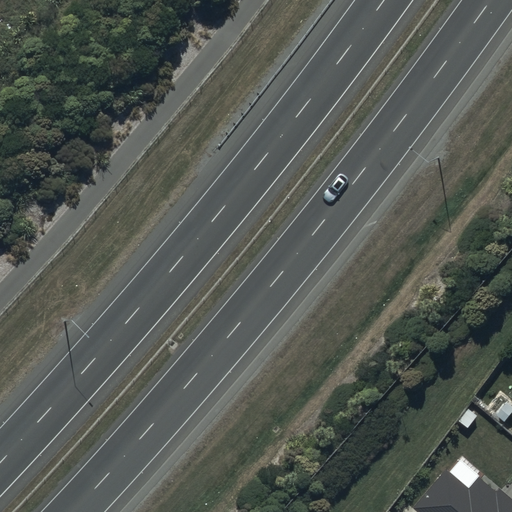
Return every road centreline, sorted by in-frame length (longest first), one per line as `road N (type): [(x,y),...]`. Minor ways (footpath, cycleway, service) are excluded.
road 1 (motorway): [(489,0),(366,168),(74,511)]
road 2 (motorway): [(0,463),(225,206),(383,0)]
